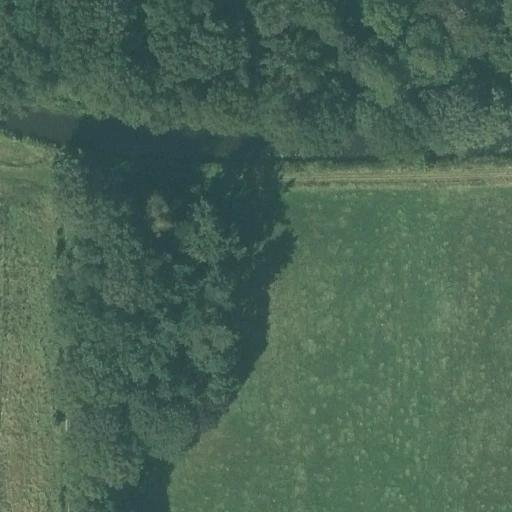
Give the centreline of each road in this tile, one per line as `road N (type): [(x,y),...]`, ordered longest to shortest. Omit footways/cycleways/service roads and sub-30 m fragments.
road 1 (track): [(511,176),(290,182),(75,173),(57,184)]
road 2 (track): [(0,173),(57,184),(65,245),(67,511)]
